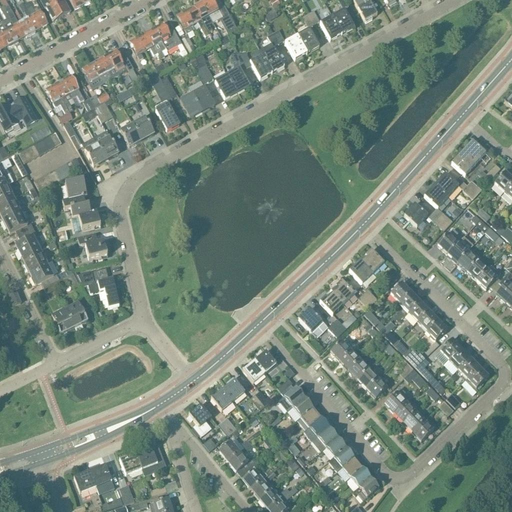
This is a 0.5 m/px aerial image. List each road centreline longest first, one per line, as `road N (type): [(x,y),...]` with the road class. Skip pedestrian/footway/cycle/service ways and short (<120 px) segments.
road 1 (residential): [(364,223),(500,369),(498,388),(399,483),(388,480),(258,325)]
road 2 (residential): [(142,321),(116,200),(127,182),(454,0)]
road 3 (residential): [(0,83),(151,0)]
road 4 (secondary): [(364,223),(462,113)]
road 5 (secondary): [(258,325),(364,223)]
road 6 (secondary): [(38,457),(159,404)]
road 7 (residential): [(164,412),(246,511)]
road 8 (residential): [(56,364),(0,251)]
